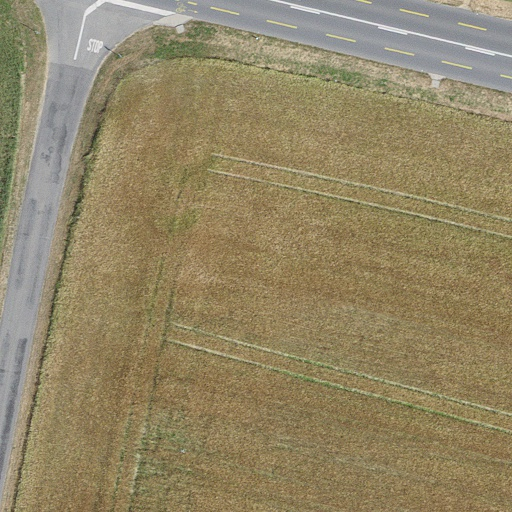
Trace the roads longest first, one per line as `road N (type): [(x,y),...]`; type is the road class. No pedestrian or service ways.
road 1 (unclassified): [(0,418),(91,0)]
road 2 (secondary): [(511,59),(255,0)]
